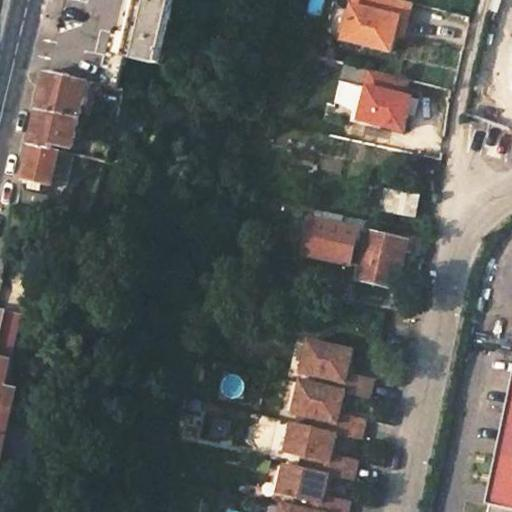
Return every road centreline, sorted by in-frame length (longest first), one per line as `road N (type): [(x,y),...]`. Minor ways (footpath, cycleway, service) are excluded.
road 1 (residential): [(450,262),(459,113),(484,0)]
road 2 (residential): [(450,262),(398,511)]
